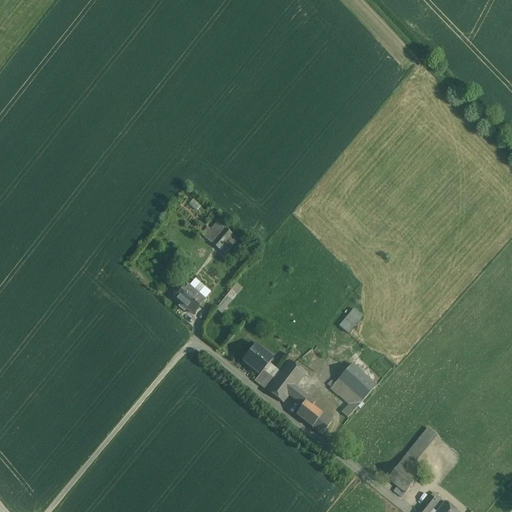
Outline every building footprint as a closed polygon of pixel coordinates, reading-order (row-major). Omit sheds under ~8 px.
[(232,235),(217,222),(204,237),(219,250),(232,235)] [(239,241),(232,235),(219,250),(226,256),(239,241)] [(236,285),(232,290),(237,294),(241,289),(236,285)] [(204,300),(188,287),(176,301),(183,306),(181,308),(185,312),(187,309),(192,314),(204,300)] [(232,290),(216,310),(221,314),(237,294),(232,290)] [(353,308),(339,326),(348,334),(363,316),(353,308)] [(263,372),(266,368),(270,363),(273,359),(255,346),(242,362),(259,376),(263,372)] [(306,374),(289,361),(281,372),(277,376),(275,380),(266,391),(283,404),(289,396),(295,388),(306,374)] [(281,372),(270,363),(266,368),(277,376),(281,372)] [(376,387),(352,365),(338,380),(357,397),(362,402),(376,387)] [(266,368),(263,372),(275,380),(277,376),(266,368)] [(275,380),(263,372),(259,376),(254,382),(266,391),(275,380)] [(357,397),(338,380),(335,384),(331,388),(349,405),(357,397)] [(308,398),(295,388),(289,396),(302,406),(308,398)] [(349,405),(342,413),(347,418),(362,402),(357,397),(349,405)] [(322,415),(311,407),(315,403),(308,398),(302,406),(296,416),(312,428),(322,415)] [(322,415),(312,428),(321,436),(332,422),(322,415)] [(428,430),(404,458),(414,467),(418,462),(438,438),(428,430)] [(414,467),(404,458),(387,479),(398,487),(406,494),(423,474),(414,467)] [(426,469),(418,462),(414,467),(423,474),(426,469)] [(406,494),(398,487),(394,492),(402,499),(406,494)] [(441,500),(434,493),(431,497),(439,503),(441,500)] [(431,497),(418,511),(431,511),(433,510),(439,503),(431,497)] [(457,511),(446,502),(437,511),(457,511)]
